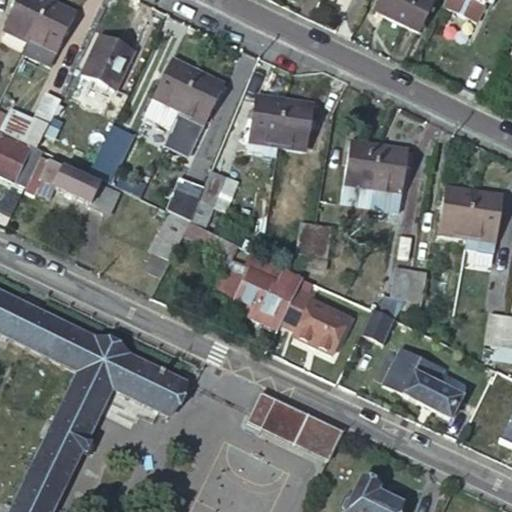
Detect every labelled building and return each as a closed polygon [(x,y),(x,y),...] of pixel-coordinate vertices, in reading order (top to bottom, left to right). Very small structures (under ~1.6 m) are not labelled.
[(53,4),(44,0),(22,0),(10,26),(36,38),(53,4)] [(81,11),(58,0),(54,0),(53,4),(78,17),(81,11)] [(433,4),(424,0),(382,0),(375,14),(419,34),(433,4)] [(445,0),(443,5),(442,7),(474,21),(481,6),(483,6),(485,0),(445,0)] [(511,25),(511,3),(504,0),(499,0),(492,16),(511,25)] [(78,17),(53,4),(36,38),(29,53),(55,65),(78,17)] [(135,53),(102,38),(83,78),(116,93),(135,53)] [(199,77),(202,71),(175,59),(172,65),(199,77)] [(199,77),(172,65),(147,117),(175,129),(183,112),(199,77)] [(226,89),(229,83),(202,71),(199,77),(226,89)] [(226,89),(199,77),(183,112),(210,124),(226,89)] [(51,129),(64,101),(51,95),(38,122),(51,129)] [(283,99),(255,95),(254,101),(282,105),(283,99)] [(313,104),(283,99),(282,105),(312,110),(313,104)] [(282,105),(254,101),(245,154),(274,159),(277,144),(282,105)] [(312,110),(282,105),(277,144),(306,149),(312,110)] [(38,122),(32,134),(46,141),(51,129),(38,122)] [(16,125),(11,135),(42,149),(46,141),(32,134),(16,125)] [(0,129),(0,178),(13,185),(16,180),(31,147),(3,134),(4,131),(0,129)] [(131,137),(115,130),(103,157),(118,164),(131,137)] [(41,152),(42,149),(11,135),(4,131),(3,134),(31,147),(41,152)] [(379,149),(349,144),(348,151),(378,155),(379,149)] [(41,152),(31,147),(16,180),(25,184),(38,156),(41,152)] [(408,154),(379,149),(378,155),(407,160),(408,154)] [(339,208),(368,213),(378,155),(348,151),(339,208)] [(368,213),(398,218),(407,160),(378,155),(368,213)] [(111,193),(38,156),(25,184),(19,196),(29,201),(31,197),(44,204),(52,187),(88,206),(86,211),(99,217),(111,193)] [(184,206),(200,168),(185,162),(169,199),(184,206)] [(214,174),(200,168),(184,206),(199,212),(214,174)] [(228,180),(214,174),(199,212),(195,223),(216,234),(218,229),(210,225),(228,180)] [(473,195),(444,190),(443,196),(472,201),(473,195)] [(503,200),(473,195),(472,201),(502,206),(503,200)] [(437,232),(466,237),(472,201),(443,196),(437,232)] [(494,259),(496,243),(502,206),(472,201),(466,237),(463,253),(494,259)] [(180,238),(187,224),(168,215),(158,237),(156,236),(149,250),(169,260),(180,238)] [(281,266),(254,252),(216,234),(195,223),(188,221),(187,224),(180,238),(228,261),(215,296),(234,305),(231,311),(277,333),(304,277),(298,274),(281,266)] [(316,228),(300,225),(294,254),(311,257),(316,228)] [(331,230),(316,228),(311,257),(326,260),(331,230)] [(382,298),(371,309),(391,319),(404,304),(409,275),(394,272),(389,302),(382,298)] [(420,307),(426,278),(409,275),(404,304),(420,307)] [(18,303),(0,294),(0,338),(77,376),(10,511),(54,511),(113,393),(170,420),(186,385),(18,303)] [(293,340),(330,358),(348,321),(310,303),(293,340)] [(371,309),(359,334),(382,345),(393,320),(391,319),(371,309)] [(504,319),(488,316),(482,345),(499,348),(504,319)] [(511,320),(504,319),(499,348),(511,349),(511,320)] [(401,346),(382,387),(449,420),(462,393),(440,383),(447,368),(401,346)] [(511,400),(511,378),(498,371),(493,369),(469,420),(472,421),(497,433),(511,400)] [(277,403),(261,395),(252,413),(246,426),(262,433),(277,403)] [(298,413),(277,403),(262,433),(328,465),(343,434),(298,413)] [(379,489),(361,480),(352,501),(349,499),(342,511),(400,511),(403,508),(376,495),(379,489)]
